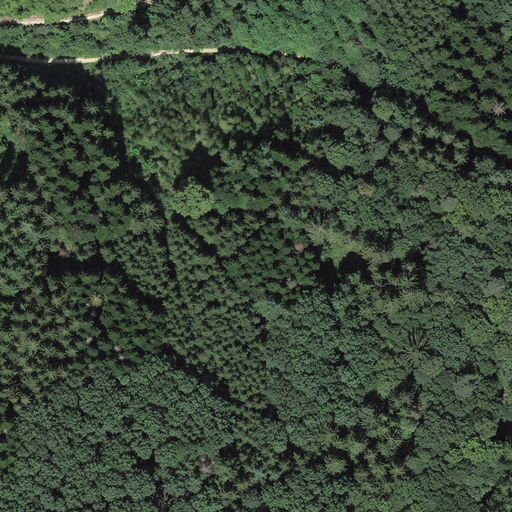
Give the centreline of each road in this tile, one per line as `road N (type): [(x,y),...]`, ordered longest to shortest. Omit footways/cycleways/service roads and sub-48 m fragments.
road 1 (track): [(511,165),(300,57),(0,55)]
road 2 (track): [(0,23),(65,21),(157,0)]
